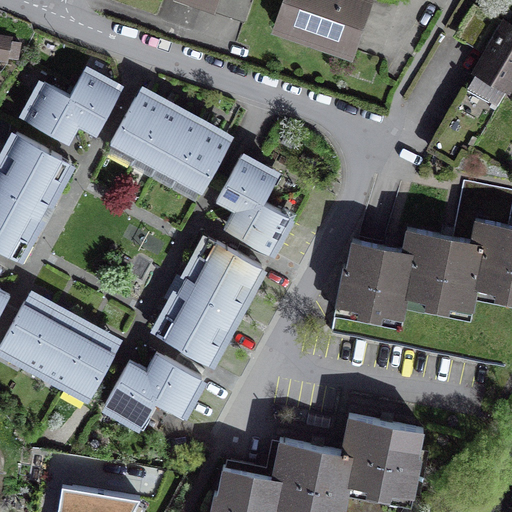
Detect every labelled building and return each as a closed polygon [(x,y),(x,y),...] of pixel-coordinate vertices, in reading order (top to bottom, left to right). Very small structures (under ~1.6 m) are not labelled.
[(212,0),(210,5),(245,17),(251,0),(212,0)] [(368,0),(285,0),(276,25),(350,51),(368,0)] [(511,25),(474,3),(455,35),(487,54),(478,68),(508,86),(511,79),(511,25)] [(11,38),(0,35),(0,58),(7,60),(7,56),(17,58),(20,43),(10,41),(11,38)] [(70,94),(79,124),(96,133),(121,88),(84,68),(70,94)] [(473,77),(467,88),(492,104),(499,92),(473,77)] [(79,124),(70,94),(44,80),(24,117),(69,141),(79,124)] [(136,155),(165,101),(140,87),(110,141),(136,155)] [(484,115),(492,104),(467,88),(459,100),(484,115)] [(477,127),(484,115),(459,100),(452,112),(477,127)] [(156,166),(185,112),(165,101),(136,155),(156,166)] [(176,177),(206,123),(185,112),(156,166),(176,177)] [(470,139),(477,127),(452,112),(445,124),(470,139)] [(231,137),(206,123),(176,177),(202,191),(231,137)] [(463,151),(470,139),(445,124),(438,136),(463,151)] [(62,155),(16,131),(0,160),(0,246),(10,252),(19,234),(27,239),(61,176),(53,172),(62,155)] [(455,163),(463,151),(438,136),(430,148),(455,163)] [(233,208),(264,199),(277,173),(241,154),(217,199),(233,208)] [(511,189),(463,179),(452,236),(472,240),(476,218),(509,225),(511,207),(511,189)] [(281,209),(264,199),(233,208),(224,225),(270,250),(282,228),(287,229),(296,211),(284,205),(281,209)] [(476,218),(472,240),(478,241),(470,283),(477,285),(499,289),(497,296),(511,299),(511,225),(509,225),(476,218)] [(472,306),(477,285),(470,283),(478,241),(472,240),(452,236),(408,228),(404,249),(409,250),(401,292),(407,293),(428,297),(427,305),(447,309),(448,302),(472,306)] [(409,250),(404,249),(353,239),(348,265),(345,264),(337,301),(361,306),(360,313),(380,317),(382,310),(403,314),(407,293),(401,292),(409,250)] [(261,264),(216,240),(207,256),(199,252),(165,314),(173,319),(164,336),(209,361),(261,264)] [(0,286),(0,310),(10,292),(0,286)] [(54,306),(29,292),(0,344),(0,346),(25,359),(54,306)] [(74,317),(54,306),(25,359),(45,370),(74,317)] [(94,328),(74,317),(45,370),(65,381),(94,328)] [(109,336),(94,328),(65,381),(90,395),(115,350),(104,344),(109,336)] [(157,351),(147,367),(156,398),(182,411),(202,375),(157,351)] [(142,423),(156,398),(147,367),(130,358),(105,403),(142,423)] [(343,479),(349,480),(413,493),(421,455),(418,454),(423,428),(349,413),(342,449),(349,450),(343,479)] [(283,511),(342,511),(349,480),(343,479),(349,450),(342,449),(280,436),(272,474),(278,475),(271,509),(277,511),(283,511)] [(111,511),(119,462),(78,455),(74,477),(79,478),(74,511),(111,511)] [(276,511),(277,511),(271,509),(278,475),(272,474),(223,464),(218,491),(214,490),(210,511),(276,511)] [(283,511),(277,511),(276,511),(399,511),(413,493),(349,480),(342,511),(283,511)]
